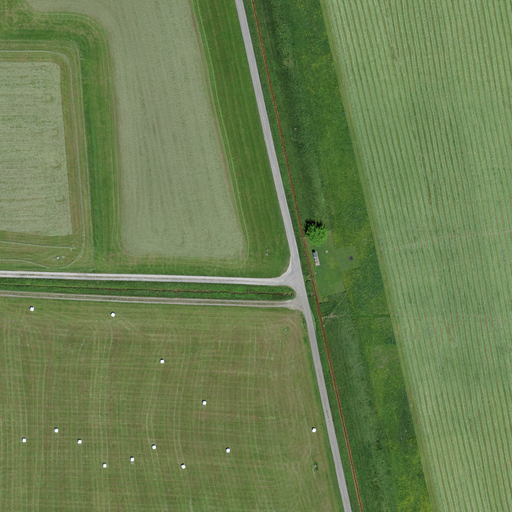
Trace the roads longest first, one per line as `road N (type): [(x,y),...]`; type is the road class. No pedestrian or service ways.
road 1 (track): [(238,0),(351,511)]
road 2 (track): [(0,273),(300,283)]
